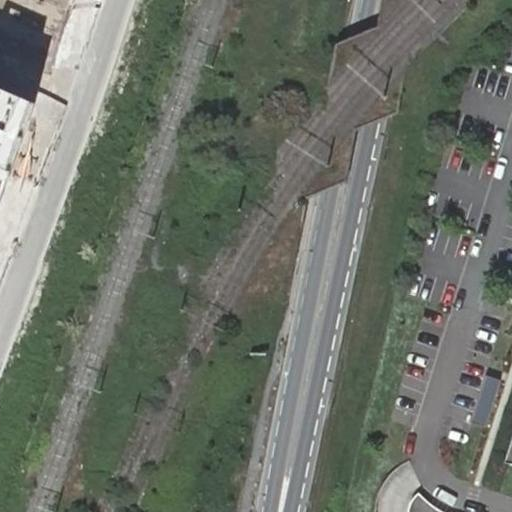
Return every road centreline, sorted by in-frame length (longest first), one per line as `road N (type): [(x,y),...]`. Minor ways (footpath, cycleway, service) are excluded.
road 1 (secondary): [(282,511),(384,0)]
road 2 (residential): [(0,325),(116,0)]
